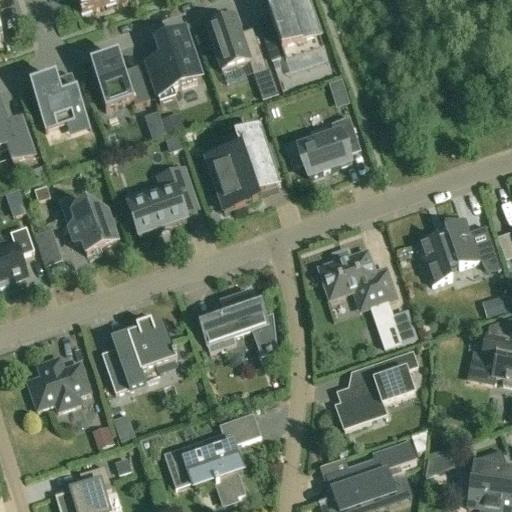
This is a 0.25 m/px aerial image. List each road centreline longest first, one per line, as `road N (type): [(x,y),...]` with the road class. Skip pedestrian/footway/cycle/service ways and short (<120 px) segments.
road 1 (residential): [(0,336),(275,239)]
road 2 (residential): [(275,239),(300,368),(286,511)]
road 3 (residential): [(275,239),(511,159)]
road 4 (residential): [(54,65),(240,0)]
